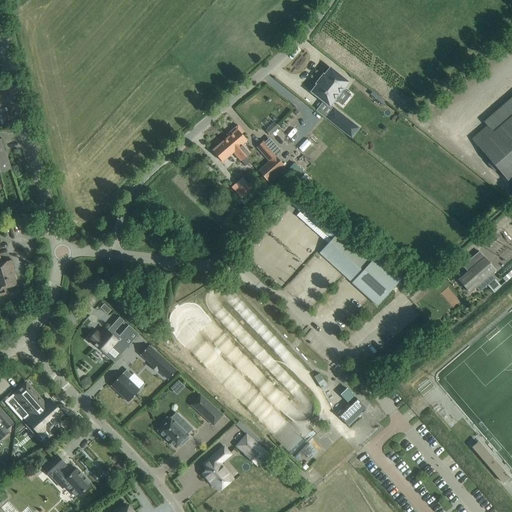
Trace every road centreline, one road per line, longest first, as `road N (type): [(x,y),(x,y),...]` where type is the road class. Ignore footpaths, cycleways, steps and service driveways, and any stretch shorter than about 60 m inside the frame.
road 1 (unclassified): [(113,253),(139,180),(289,48),(331,0)]
road 2 (unclassified): [(383,395),(358,379),(356,359),(283,295),(234,270),(113,253)]
road 3 (unclassified): [(179,511),(20,341)]
road 4 (residential): [(0,30),(60,253)]
